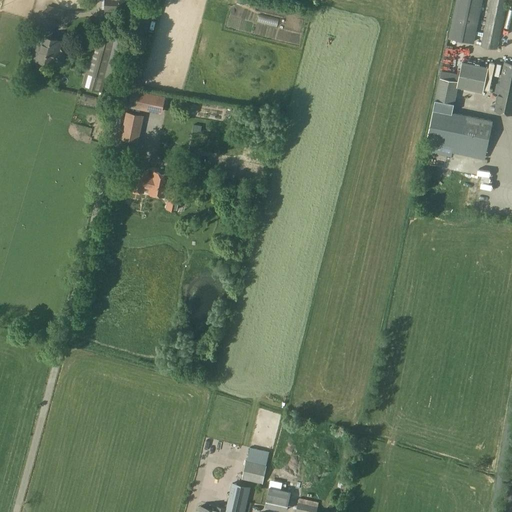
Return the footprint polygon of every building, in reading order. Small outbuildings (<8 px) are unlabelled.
[(104,0),(104,12),(132,12),(132,0),(104,0)] [(480,0),(457,0),(450,38),(472,42),(480,0)] [(506,8),(507,0),(489,0),(480,46),(497,49),(506,8)] [(64,10),(47,5),(44,15),(61,20),(64,10)] [(50,38),(52,27),(54,28),(55,21),(43,18),(42,25),(40,36),(44,37),(38,60),(55,64),(56,60),(62,62),(64,52),(57,50),(60,40),(50,38)] [(96,34),(82,86),(101,92),(115,40),(96,34)] [(487,67),(461,61),(457,80),(440,76),(425,141),(454,147),(453,153),(473,156),(474,151),(486,153),(492,119),(452,112),(457,87),(482,92),(487,67)] [(493,111),(511,114),(511,62),(503,61),(493,111)] [(164,98),(132,91),(129,105),(149,109),(149,107),(161,109),(164,98)] [(90,121),(93,111),(88,110),(85,120),(90,121)] [(141,116),(128,113),(122,137),(136,140),(141,116)] [(177,209),(181,190),(167,187),(170,175),(153,171),(151,180),(146,179),(148,170),(134,167),(130,188),(144,191),(145,187),(149,188),(148,193),(169,197),(167,207),(177,209)] [(442,183),(458,187),(459,181),(444,177),(442,183)] [(227,438),(219,451),(230,458),(239,446),(227,438)] [(241,479),(262,484),(266,465),(245,461),(241,479)] [(200,496),(224,500),(228,478),(203,474),(200,496)] [(244,511),(250,486),(232,482),(227,508),(225,511),(244,511)] [(286,511),(291,491),(270,486),(264,506),(286,511)] [(296,511),(316,511),(319,502),(299,497),(296,511)]
